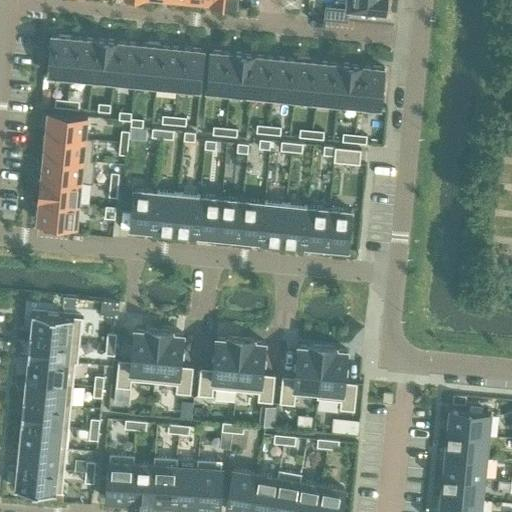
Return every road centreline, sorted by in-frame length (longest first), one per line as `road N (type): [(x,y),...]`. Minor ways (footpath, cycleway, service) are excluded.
road 1 (residential): [(397,277),(0,237)]
road 2 (residential): [(267,28),(7,2)]
road 3 (residential): [(419,43),(397,277)]
road 4 (residential): [(267,28),(419,43)]
